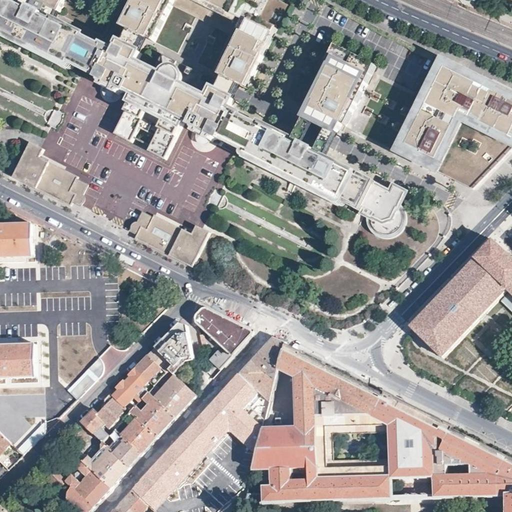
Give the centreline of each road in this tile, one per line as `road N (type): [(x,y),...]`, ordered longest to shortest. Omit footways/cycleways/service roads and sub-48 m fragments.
road 1 (residential): [(490,216),(269,110),(266,99),(321,0)]
road 2 (residential): [(187,302),(0,493)]
road 3 (secondary): [(0,190),(201,288)]
road 4 (secondary): [(376,336),(490,216)]
road 5 (residential): [(208,397),(100,511)]
road 6 (secondary): [(511,56),(377,0)]
